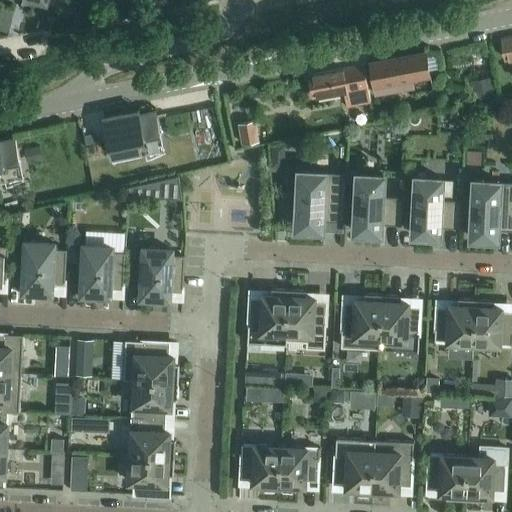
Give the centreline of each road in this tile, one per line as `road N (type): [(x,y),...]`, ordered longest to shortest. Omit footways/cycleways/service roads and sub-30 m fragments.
road 1 (unclassified): [(61,105),(511,17)]
road 2 (residential): [(511,264),(215,249),(211,325)]
road 3 (residential): [(0,314),(211,325)]
road 4 (residential): [(61,105),(104,70),(212,36),(234,8)]
road 5 (residential): [(211,325),(201,511)]
